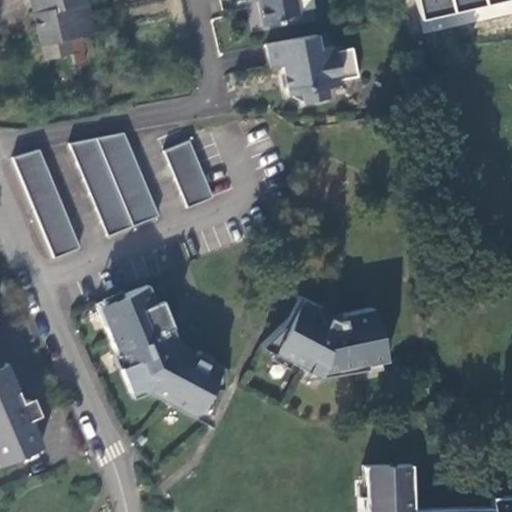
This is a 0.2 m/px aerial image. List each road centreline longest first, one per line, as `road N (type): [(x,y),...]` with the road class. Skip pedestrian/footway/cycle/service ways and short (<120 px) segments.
road 1 (residential): [(0,141),(217,104),(191,0)]
road 2 (residential): [(0,214),(126,507)]
